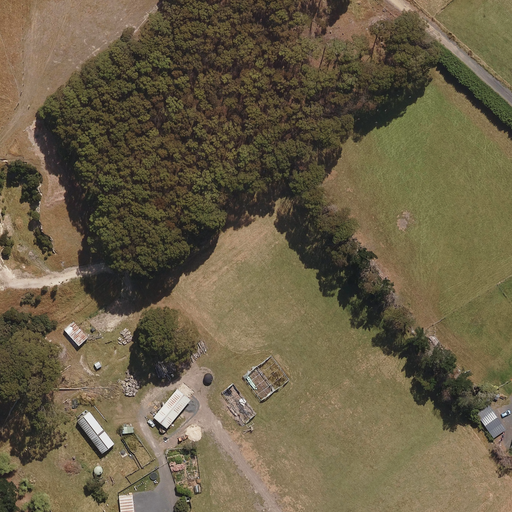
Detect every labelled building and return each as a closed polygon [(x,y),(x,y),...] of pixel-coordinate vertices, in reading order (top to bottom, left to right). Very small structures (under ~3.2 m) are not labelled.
[(77,347),(88,339),(74,322),(64,330),(77,347)] [(166,429),(190,400),(175,387),(168,396),(170,398),(153,419),(166,429)] [(494,438),(506,430),(488,405),(476,413),(494,438)] [(102,455),(114,445),(89,413),(77,422),(102,455)] [(134,511),(133,495),(118,496),(119,511),(134,511)]
